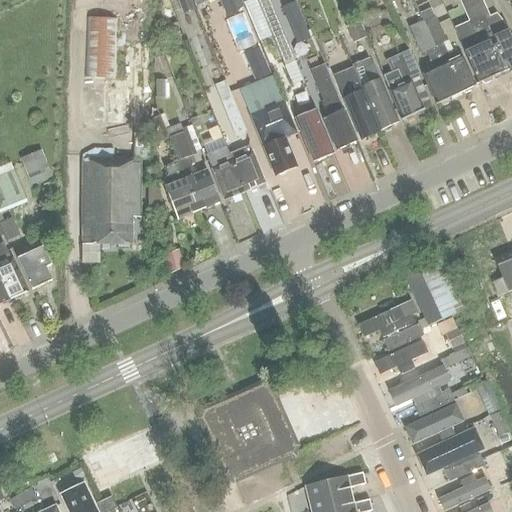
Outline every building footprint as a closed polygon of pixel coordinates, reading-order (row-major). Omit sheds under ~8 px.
[(294,61),(269,0),(256,0),(284,65),(294,61)] [(295,3),(282,9),(298,45),(311,39),(295,3)] [(464,54),(478,84),(508,71),(509,74),(511,72),(511,37),(506,25),(498,13),(485,19),(483,16),(487,13),(484,6),(465,14),(479,47),(464,54)] [(431,10),(420,15),(423,23),(455,96),(475,87),(461,57),(451,61),(449,56),(453,54),(448,42),(446,43),(435,17),(434,18),(431,10)] [(242,48),(260,41),(247,11),(230,18),(242,48)] [(113,81),(113,72),(115,21),(86,19),(83,80),(113,81)] [(359,23),(346,28),(350,37),(363,32),(359,23)] [(423,23),(409,29),(418,50),(416,51),(427,74),(422,77),(435,105),(455,96),(423,23)] [(381,78),(401,122),(434,106),(408,51),(386,61),(392,73),(381,78)] [(370,59),(352,67),(353,69),(379,132),(399,123),(375,66),(373,67),(370,59)] [(264,61),(249,68),(255,82),(270,76),(264,61)] [(323,123),(336,152),(357,142),(322,66),(312,71),(324,102),(322,103),(329,120),(323,123)] [(353,69),(334,77),(360,141),(379,132),(353,69)] [(284,138),(298,133),(274,76),(235,93),(246,121),(250,119),(275,177),(297,168),(284,138)] [(156,81),(156,99),(164,99),(164,81),(156,81)] [(225,83),(215,87),(236,138),(246,134),(225,83)] [(334,155),(315,111),(295,120),(313,163),(334,155)] [(200,127),(197,118),(190,120),(193,130),(200,127)] [(179,126),(167,130),(171,139),(180,162),(201,210),(219,203),(205,171),(195,175),(192,166),(195,165),(182,135),(179,126)] [(200,144),(223,201),(244,193),(226,148),(214,153),(209,141),(200,144)] [(244,193),(244,192),(264,184),(251,153),(248,154),(246,149),(230,155),(227,148),(226,148),(244,193)] [(84,161),(82,265),(100,265),(100,245),(132,245),(132,219),(140,219),(141,162),(113,162),(113,150),(94,150),(84,156),(84,161)] [(31,186),(51,178),(43,158),(23,166),(31,186)] [(174,184),(164,188),(178,220),(201,210),(180,162),(179,163),(180,165),(168,170),(174,184)] [(0,213),(28,203),(12,163),(0,168),(0,213)] [(0,277),(11,301),(28,293),(12,259),(10,260),(3,244),(0,244),(0,277)] [(46,269),(52,266),(44,249),(17,261),(31,291),(51,282),(46,269)] [(168,254),(173,270),(188,266),(183,249),(168,254)] [(511,291),(511,252),(494,260),(501,279),(493,283),(498,297),(511,291)] [(428,328),(437,324),(452,317),(454,316),(455,315),(469,309),(442,253),(401,272),(428,328)] [(0,305),(11,301),(0,277),(0,305)] [(352,322),(361,340),(376,333),(380,341),(420,322),(408,296),(352,322)] [(387,352),(423,336),(418,325),(382,341),(387,352)] [(464,344),(457,330),(445,336),(452,350),(464,344)] [(423,343),(373,364),(379,377),(428,355),(423,343)] [(471,357),(467,349),(443,360),(447,368),(471,357)] [(443,369),(394,392),(400,405),(449,382),(443,369)] [(302,451),(274,381),(204,409),(232,479),(302,451)] [(477,390),(488,415),(499,411),(487,385),(477,390)] [(466,395),(464,389),(451,395),(454,401),(466,395)] [(448,390),(413,407),(418,418),(453,401),(450,394),(448,390)] [(301,434),(350,414),(346,403),(326,411),(322,401),(292,413),(301,434)] [(403,431),(412,450),(465,425),(456,406),(403,431)] [(489,418),(498,438),(508,434),(499,414),(489,418)] [(418,461),(426,475),(483,448),(476,433),(418,461)] [(506,436),(498,438),(501,445),(508,442),(506,436)] [(478,452),(475,453),(448,466),(443,468),(448,480),(484,464),(478,452)] [(80,470),(72,473),(76,481),(84,478),(80,470)] [(349,489),(365,485),(362,474),(305,488),(310,511),(323,511),(353,505),(349,489)] [(483,477),(438,498),(444,511),(452,511),(491,494),(483,477)] [(100,502),(96,503),(100,511),(105,511),(113,509),(118,506),(113,495),(100,502)] [(371,511),(369,501),(353,505),(323,511),(371,511)]
